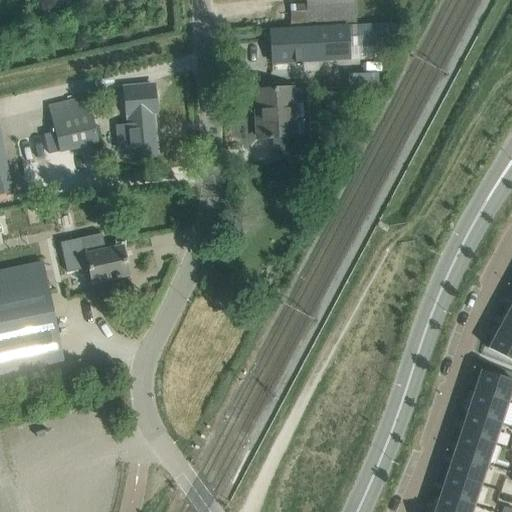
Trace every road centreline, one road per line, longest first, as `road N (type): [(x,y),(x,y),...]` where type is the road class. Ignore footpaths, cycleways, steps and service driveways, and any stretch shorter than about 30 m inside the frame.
road 1 (unclassified): [(156,437),(141,397),(142,368),(190,272),(210,202),(200,0)]
road 2 (tertiary): [(511,161),(433,305),(356,511)]
road 3 (residential): [(511,243),(404,511)]
